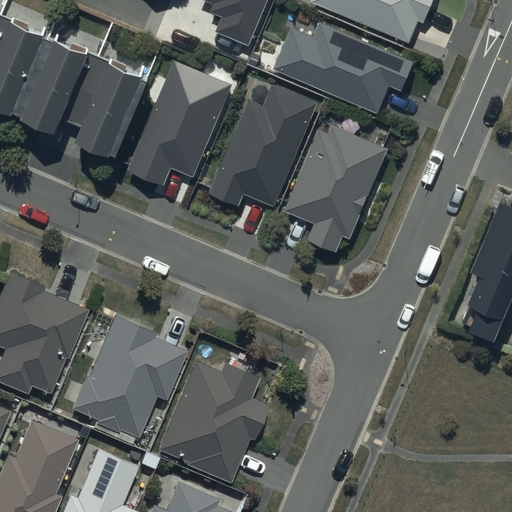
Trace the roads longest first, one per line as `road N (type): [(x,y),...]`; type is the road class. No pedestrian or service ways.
road 1 (residential): [(375,340),(0,184)]
road 2 (residential): [(375,340),(511,25)]
road 3 (residential): [(302,511),(375,340)]
